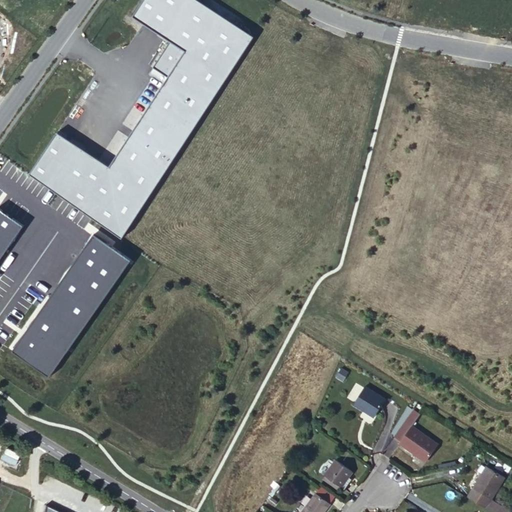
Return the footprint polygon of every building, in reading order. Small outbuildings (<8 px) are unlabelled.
[(253,39),(193,0),(143,0),(132,19),(169,44),(153,69),(168,79),(110,168),(55,133),(28,175),(120,240),(253,39)] [(0,217),(0,259),(20,232),(0,217)] [(11,352),(48,378),(129,262),(93,236),(11,352)] [(390,393),(370,381),(359,398),(380,411),(390,393)] [(413,400),(397,428),(400,430),(410,415),(418,404),(413,400)] [(426,409),(418,404),(410,415),(417,420),(426,409)] [(400,430),(398,432),(405,437),(404,439),(432,458),(445,439),(417,420),(410,415),(400,430)] [(340,456),(327,473),(344,485),(357,468),(340,456)] [(489,463),(471,493),(502,511),(511,511),(511,506),(495,496),(508,473),(489,463)] [(320,491),(304,511),(326,511),(334,501),(320,491)]
